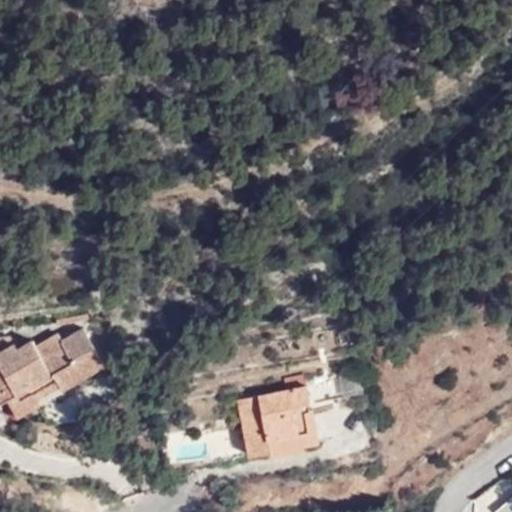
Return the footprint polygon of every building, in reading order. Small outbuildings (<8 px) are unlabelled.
[(21,349),(18,343),(0,353),(0,397),(2,401),(12,395),(22,414),(42,403),(40,399),(35,392),(60,377),(64,384),(66,388),(107,365),(86,327),(44,353),(36,340),(21,349)] [(14,336),(0,337),(0,353),(18,343),(14,336)] [(40,399),(64,384),(60,377),(35,392),(40,399)] [(254,456),(323,440),(309,382),(242,399),(254,456)] [(511,511),(511,498),(500,508),(502,511),(511,511)]
